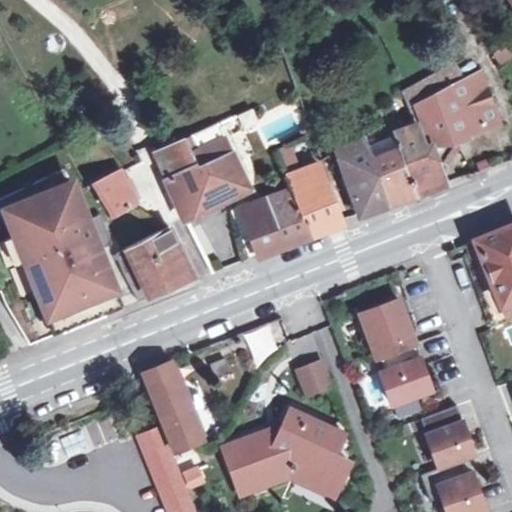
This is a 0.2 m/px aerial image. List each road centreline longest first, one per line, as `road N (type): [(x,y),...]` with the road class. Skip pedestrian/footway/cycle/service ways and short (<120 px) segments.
road 1 (primary): [(40,377),(511,193)]
road 2 (unknown): [(215,310),(113,77),(41,0)]
road 3 (unknown): [(304,274),(384,511)]
